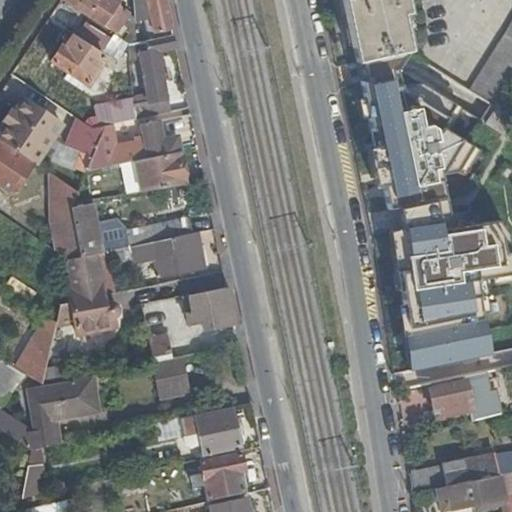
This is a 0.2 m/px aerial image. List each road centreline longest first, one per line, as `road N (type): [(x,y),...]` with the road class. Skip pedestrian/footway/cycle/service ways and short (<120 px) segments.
road 1 (unclassified): [(184,0),(293,511)]
road 2 (unclassified): [(393,511),(365,328),(291,0)]
